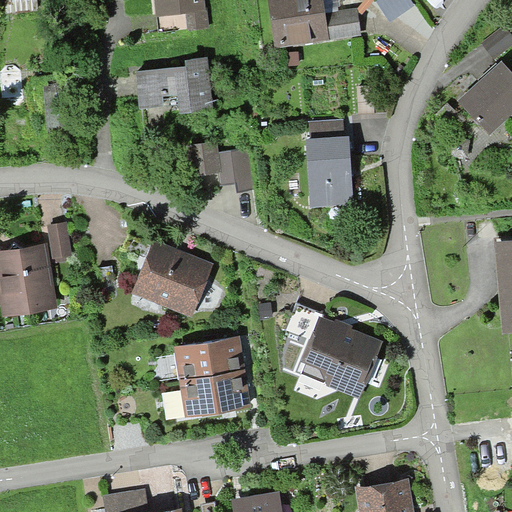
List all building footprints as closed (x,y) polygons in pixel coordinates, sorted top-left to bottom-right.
[(33,0),(4,0),(6,13),(34,11),(33,0)] [(198,10),(196,0),(156,0),(160,33),(205,29),(203,10),(198,10)] [(319,0),(267,0),(274,46),(358,34),(355,12),(322,17),(319,0)] [(503,30),(485,44),(494,56),(511,41),(503,30)] [(256,48),(256,64),(270,63),(269,48),(256,48)] [(209,109),(204,59),(188,60),(189,67),(136,72),(139,108),(162,105),(160,95),(177,93),(179,112),(209,109)] [(511,108),(511,77),(501,65),(459,103),(486,133),(511,108)] [(64,86),(47,88),(52,140),(69,138),(64,86)] [(370,88),(356,89),(357,114),(371,114),(370,88)] [(456,116),(446,106),(430,121),(440,131),(456,116)] [(305,142),(309,206),(330,205),(330,196),(349,195),(346,139),(342,140),(341,122),(308,124),(309,142),(305,142)] [(457,156),(460,144),(450,142),(447,154),(457,156)] [(192,176),(216,172),(213,153),(212,143),(188,147),(192,176)] [(213,153),(216,172),(218,187),(233,185),(235,194),(252,191),(246,149),(213,153)] [(48,228),(53,257),(67,255),(63,225),(48,228)] [(148,261),(140,282),(158,289),(154,299),(187,312),(205,268),(126,236),(121,250),(148,261)] [(511,243),(498,245),(506,329),(511,328),(511,243)] [(47,282),(41,248),(22,251),(12,244),(5,254),(0,254),(0,284),(5,313),(50,306),(47,282)] [(115,297),(110,267),(95,269),(100,299),(115,297)] [(333,330),(332,330),(319,324),(323,315),(294,304),(283,333),(311,344),(305,360),(319,366),(324,379),(356,391),(374,346),(360,341),(357,342),(352,340),(351,337),(345,335),(341,336),(334,333),(333,330)] [(241,372),(235,338),(176,348),(177,352),(175,355),(177,367),(180,369),(181,382),(241,372)] [(246,406),(241,372),(181,382),(184,394),(182,397),(183,409),(186,411),(187,415),(246,406)] [(407,511),(402,483),(358,490),(361,507),(357,511),(407,511)] [(174,511),(175,511),(170,511),(142,511),(140,497),(106,502),(107,511),(174,511)] [(236,511),(275,511),(274,498),(247,502),(248,506),(237,508),(236,507),(236,508),(236,511)]
